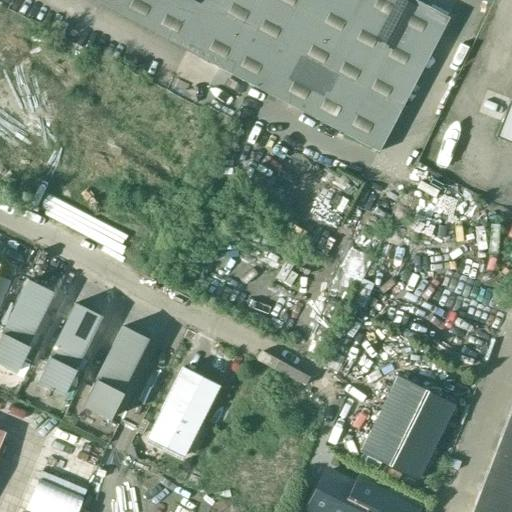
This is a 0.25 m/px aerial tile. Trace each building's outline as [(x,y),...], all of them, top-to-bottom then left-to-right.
[(87,0),(377,152),(448,18),(413,0),(87,0)] [(511,144),(511,89),(494,138),(511,144)] [(52,293),(27,280),(0,334),(0,366),(13,372),(52,293)] [(78,305),(37,385),(63,397),(103,318),(78,305)] [(147,340),(121,327),(80,407),(106,420),(147,340)] [(181,367),(145,439),(181,457),(217,385),(181,367)] [(395,377),(357,453),(416,482),(454,406),(395,377)] [(511,511),(511,403),(470,511),(511,511)] [(353,482),(324,467),(302,510),(306,511),(418,511),(421,507),(357,475),(353,482)]
